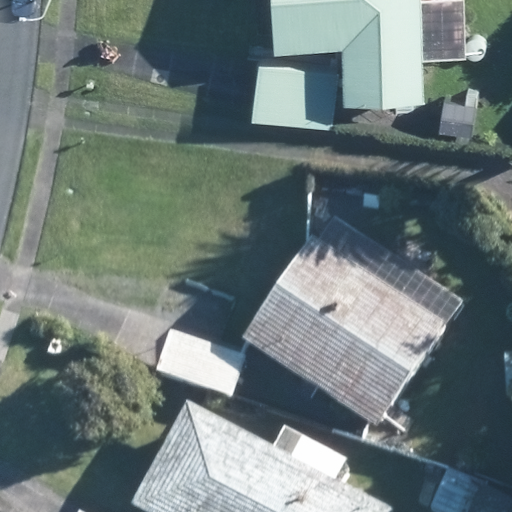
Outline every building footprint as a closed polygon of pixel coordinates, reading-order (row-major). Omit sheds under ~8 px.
[(362,32),(364,89),(441,84),(437,0),(294,0),(297,36),(341,33),(362,32)] [(346,76),(337,76),(270,68),(265,112),(340,121),(344,87),(346,76)] [(397,245),(390,255),(380,271),(325,236),(258,340),(374,414),(395,428),(462,324),(422,298),(439,272),(397,245)] [(48,334),(41,364),(63,370),(71,341),(48,334)] [(251,360),(176,337),(163,379),(238,402),(251,360)] [(353,478),(356,472),(364,459),(299,425),(288,445),(201,399),(146,506),(157,511),(409,511),(411,508),(385,495),(353,478)] [(511,511),(511,491),(460,468),(443,506),(456,511),(511,511)]
